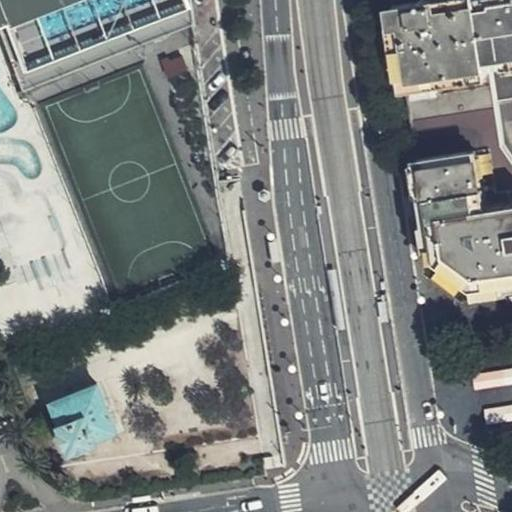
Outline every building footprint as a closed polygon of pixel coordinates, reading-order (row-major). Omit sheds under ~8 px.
[(0,0),(0,30),(52,16),(61,45),(73,41),(72,36),(83,32),(79,20),(117,9),(115,3),(123,0),(0,0)] [(393,0),(408,89),(490,74),(487,62),(477,0),(393,0)] [(511,0),(477,0),(487,62),(511,58),(511,0)] [(183,50),(162,59),(168,77),(189,68),(183,50)] [(490,74),(408,89),(426,200),(435,261),(449,272),(469,288),(494,284),(511,281),(511,158),(500,142),(490,74)] [(115,423),(97,381),(54,398),(61,417),(58,419),(69,447),(98,437),(97,435),(115,427),(115,423)]
